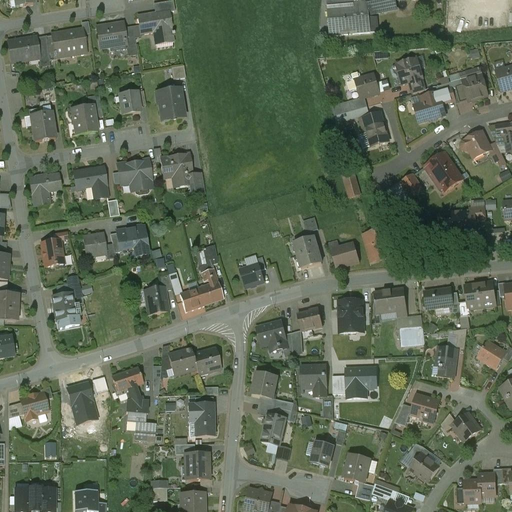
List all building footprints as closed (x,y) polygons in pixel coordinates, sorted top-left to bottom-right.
[(31,0),(15,0),(17,0),(18,8),(33,6),(31,0)] [(366,0),(368,4),(369,16),(396,10),(395,2),(394,0),(366,0)] [(173,2),(153,6),(155,15),(169,13),(169,14),(175,13),(173,2)] [(368,4),(327,7),(330,38),(371,34),(369,20),(369,16),(368,4)] [(155,15),(137,18),(140,35),(153,33),(155,44),(172,41),(171,30),(172,30),(169,14),(169,13),(155,15)] [(377,20),(369,20),(371,34),(379,33),(377,20)] [(123,25),(97,29),(100,50),(110,49),(109,45),(126,42),(123,25)] [(82,31),(66,34),(66,35),(51,37),(51,39),(55,60),(65,59),(65,55),(86,52),(82,31)] [(35,39),(19,42),(19,43),(8,44),(11,64),(39,60),(39,57),(36,41),(35,39)] [(55,60),(51,39),(45,40),(48,56),(49,63),(55,62),(55,60)] [(45,40),(36,41),(39,57),(48,56),(45,40)] [(135,40),(128,41),(131,58),(137,57),(135,40)] [(417,60),(396,66),(402,86),(409,84),(422,80),(423,80),(417,60)] [(184,67),(171,69),(173,82),(186,80),(184,67)] [(511,68),(496,73),(502,93),(511,90),(511,89),(511,88),(511,68)] [(480,70),(467,74),(469,80),(462,82),(463,86),(468,102),(468,103),(488,98),(480,70)] [(352,77),(350,78),(348,80),(347,82),(347,84),(350,93),(352,94),(358,92),(355,82),(361,80),(360,76),(358,75),(352,77)] [(361,80),(355,82),(358,92),(360,100),(361,100),(365,99),(379,95),(374,77),(361,80)] [(422,80),(409,84),(412,96),(425,92),(422,80)] [(450,85),(436,89),(438,94),(440,100),(453,96),(451,89),(450,85)] [(463,86),(451,89),(453,96),(456,106),(468,102),(463,86)] [(53,89),(42,90),(44,104),(56,102),(53,89)] [(180,92),(157,95),(157,97),(155,97),(156,108),(159,107),(161,123),(184,120),(180,92)] [(143,93),(137,94),(139,108),(146,107),(143,93)] [(137,94),(122,96),(123,105),(121,105),(123,118),(140,115),(139,108),(137,94)] [(438,94),(421,99),(423,105),(414,108),(419,125),(428,122),(429,120),(436,118),(438,119),(445,117),(440,100),(438,94)] [(360,100),(348,103),(351,113),(367,108),(365,99),(361,100),(360,100)] [(100,103),(89,105),(89,109),(93,109),(95,119),(103,118),(100,103)] [(351,113),(347,114),(350,122),(369,116),(367,108),(351,113)] [(89,109),(71,112),(75,137),(97,134),(95,119),(93,109),(89,109)] [(51,114),(30,118),(31,119),(35,144),(55,141),(51,114)] [(347,114),(335,118),(337,125),(350,122),(347,114)] [(381,115),(359,121),(363,135),(367,134),(366,131),(384,126),(381,115)] [(511,125),(497,128),(499,145),(506,145),(506,144),(506,140),(511,139),(511,125)] [(384,126),(366,131),(367,134),(371,148),(389,143),(384,126)] [(482,134),(465,142),(463,143),(461,145),(461,148),(462,151),(465,152),(467,153),(469,152),(473,158),(482,154),(483,156),(491,152),(482,134)] [(444,154),(424,168),(441,192),(444,191),(445,193),(463,182),(444,154)] [(181,157),(161,160),(164,180),(177,178),(179,188),(190,187),(194,186),(192,177),(192,176),(190,158),(181,160),(181,157)] [(154,161),(148,162),(151,175),(157,174),(154,161)] [(148,162),(117,167),(120,186),(133,184),(134,193),(149,190),(148,182),(152,181),(151,175),(148,162)] [(103,169),(73,174),(76,192),(91,189),(93,201),(107,199),(105,187),(106,187),(103,169)] [(353,171),(342,175),(349,200),(360,197),(353,171)] [(201,175),(192,177),(194,186),(190,187),(192,198),(205,196),(201,175)] [(413,175),(393,188),(405,206),(425,193),(413,175)] [(45,177),(36,179),(36,180),(30,181),(34,208),(49,206),(47,194),(60,191),(58,177),(45,179),(45,177)] [(70,189),(63,190),(66,208),(73,207),(70,189)] [(0,200),(0,208),(11,209),(11,195),(0,194),(0,200)] [(497,210),(498,200),(488,200),(488,210),(497,210)] [(117,202),(107,203),(110,219),(119,217),(117,202)] [(511,203),(503,204),(505,221),(511,220),(511,203)] [(485,208),(470,210),(470,213),(471,224),(478,223),(486,222),(485,208)] [(470,213),(453,215),(454,230),(461,236),(476,234),(475,226),(478,224),(478,223),(471,224),(470,213)] [(315,219),(303,223),(306,235),(318,231),(315,219)] [(143,228),(117,233),(117,235),(110,236),(112,245),(115,255),(121,254),(120,251),(134,248),(135,258),(148,255),(143,228)] [(387,228),(362,236),(370,265),(396,258),(387,228)] [(103,235),(83,238),(86,259),(106,256),(105,247),(103,235)] [(314,238),(294,244),(302,271),(322,265),(314,238)] [(60,242),(41,246),(45,269),(64,266),(60,242)] [(354,245),(339,249),(338,243),(329,246),(336,271),(360,264),(354,245)] [(112,245),(105,247),(106,256),(107,261),(116,260),(115,255),(112,245)] [(213,251),(208,252),(211,262),(216,261),(213,251)] [(0,257),(0,281),(8,282),(8,272),(9,272),(9,266),(8,266),(9,258),(0,257)] [(211,265),(199,269),(204,284),(208,282),(209,286),(218,283),(211,265)] [(264,284),(259,267),(248,270),(247,269),(241,271),(242,272),(240,273),(246,290),(264,284)] [(168,277),(157,279),(158,290),(164,289),(165,292),(173,291),(168,277)] [(78,283),(67,285),(69,293),(81,291),(78,283)] [(209,286),(199,290),(205,307),(223,301),(218,283),(209,286)] [(492,284),(465,288),(467,304),(468,311),(469,311),(495,307),(492,284)] [(505,284),(498,285),(500,299),(507,298),(505,287),(506,287),(505,284)] [(158,290),(144,293),(148,317),(169,313),(165,292),(164,289),(158,290)] [(193,292),(180,296),(186,313),(205,307),(199,290),(193,292)] [(403,290),(374,294),(377,315),(396,313),(406,312),(403,290)] [(450,290),(424,294),(427,311),(452,307),(453,307),(451,295),(450,290)] [(457,295),(451,295),(453,307),(452,307),(453,315),(460,314),(459,305),(457,295)] [(6,297),(0,296),(0,321),(4,322),(16,322),(17,297),(6,297)] [(71,296),(51,299),(56,323),(65,322),(75,320),(71,296)] [(363,302),(339,303),(340,335),(364,334),(363,302)] [(467,304),(459,305),(460,314),(461,319),(470,318),(469,311),(468,311),(467,304)] [(310,314),(298,316),(301,333),(322,328),(318,310),(309,312),(310,314)] [(406,312),(396,313),(397,320),(407,319),(406,312)] [(75,320),(65,322),(66,327),(68,328),(75,327),(76,325),(75,320)] [(281,323),(256,329),(262,348),(269,347),(271,354),(283,351),(288,350),(286,342),(285,337),(281,323)] [(423,328),(415,329),(417,346),(425,346),(423,328)] [(415,329),(400,330),(402,348),(417,346),(415,329)] [(467,331),(454,333),(453,337),(458,337),(457,349),(465,350),(467,331)] [(288,350),(283,351),(285,360),(294,358),(292,335),(285,337),(286,342),(288,350)] [(11,339),(0,341),(0,359),(4,358),(4,359),(14,358),(11,339)] [(505,355),(488,344),(484,350),(483,350),(483,351),(478,360),(496,371),(503,360),(505,355)] [(511,357),(511,350),(509,348),(505,355),(503,360),(508,363),(511,357)] [(215,350),(192,356),(196,371),(198,377),(221,370),(215,350)] [(457,352),(438,350),(436,368),(439,368),(438,378),(454,380),(457,352)] [(191,351),(168,357),(168,359),(172,371),(173,377),(196,371),(192,356),(191,351)] [(168,359),(162,361),(161,373),(172,371),(168,359)] [(326,368),(301,368),(302,389),(314,389),(314,399),(327,398),(326,389),(327,389),(326,368)] [(138,370),(111,379),(117,394),(124,392),(133,418),(147,414),(141,398),(139,399),(136,388),(136,387),(143,385),(138,370)] [(277,379),(257,375),(257,376),(258,376),(256,387),(255,386),(252,397),(273,401),(277,379)] [(511,383),(501,389),(511,411),(511,410),(511,383)] [(87,385),(67,391),(72,408),(75,418),(84,416),(90,436),(101,433),(93,401),(92,401),(91,399),(97,398),(93,386),(88,388),(87,385)] [(49,390),(40,392),(41,395),(42,395),(44,402),(52,400),(49,390)] [(41,395),(21,401),(22,404),(25,416),(27,422),(36,420),(35,417),(47,414),(44,402),(42,395),(41,395)] [(439,404),(417,397),(413,409),(411,417),(421,419),(419,423),(422,424),(422,423),(433,426),(439,404)] [(294,405),(276,401),(274,409),(292,413),(294,405)] [(333,402),(326,402),(326,420),(334,422),(333,402)] [(212,411),(212,403),(196,404),(196,412),(212,411)] [(22,404),(8,408),(8,420),(25,416),(22,404)] [(404,406),(395,425),(406,428),(409,416),(411,417),(413,409),(404,406)] [(292,413),(274,409),(272,418),(286,421),(286,422),(290,423),(292,413)] [(214,438),(213,415),(195,415),(195,439),(214,438)] [(450,415),(441,427),(445,432),(452,427),(456,424),(450,415)] [(456,424),(452,427),(464,444),(481,431),(469,415),(456,424)] [(272,418),(268,417),(262,444),(274,447),(274,445),(279,446),(279,448),(280,448),(286,422),(286,421),(272,418)] [(156,426),(135,424),(135,436),(155,438),(156,426)] [(346,434),(339,432),(336,446),(343,447),(346,434)] [(334,449),(316,444),(311,465),(329,469),(334,449)] [(194,446),(174,447),(174,456),(184,456),(194,456),(194,446)] [(423,449),(416,446),(410,453),(419,459),(421,456),(427,460),(431,455),(423,449)] [(50,461),(59,460),(59,452),(49,452),(50,461)] [(194,456),(184,456),(185,483),(200,482),(209,482),(208,456),(194,456)] [(419,459),(410,471),(427,484),(439,469),(427,460),(421,456),(419,459)] [(370,462),(350,457),(344,480),(364,485),(370,462)] [(370,469),(376,471),(379,463),(374,460),(370,469)] [(511,470),(502,471),(503,486),(511,486),(511,475),(511,470)] [(502,471),(494,471),(494,476),(495,486),(503,486),(502,471)] [(494,476),(479,476),(479,482),(480,482),(480,498),(481,498),(495,498),(495,486),(494,476)] [(479,482),(465,483),(465,490),(465,505),(466,505),(481,504),(481,498),(480,498),(480,482),(479,482)] [(374,490),(359,486),(356,499),(370,503),(374,490)] [(398,494),(382,488),(378,498),(390,503),(391,502),(395,504),(398,494)] [(41,490),(28,490),(28,491),(29,491),(28,511),(40,511),(41,491),(41,490)] [(166,490),(151,490),(150,503),(167,503),(166,490)] [(465,490),(457,490),(457,505),(465,505),(465,490)] [(28,491),(15,491),(15,511),(28,511),(29,491),(28,491)] [(41,491),(40,511),(54,511),(55,491),(41,491)] [(262,491),(258,493),(250,491),(245,510),(253,511),(268,511),(270,504),(267,503),(269,495),(264,494),(262,491)] [(97,493),(74,494),(74,511),(96,511),(96,505),(96,494),(97,494),(97,493)] [(204,495),(180,496),(181,506),(183,506),(182,511),(204,511),(204,496),(204,495)] [(395,504),(391,502),(390,503),(386,511),(412,511),(413,511),(395,504)] [(282,505),(272,503),(270,504),(268,511),(280,511),(281,508),(282,505)]
